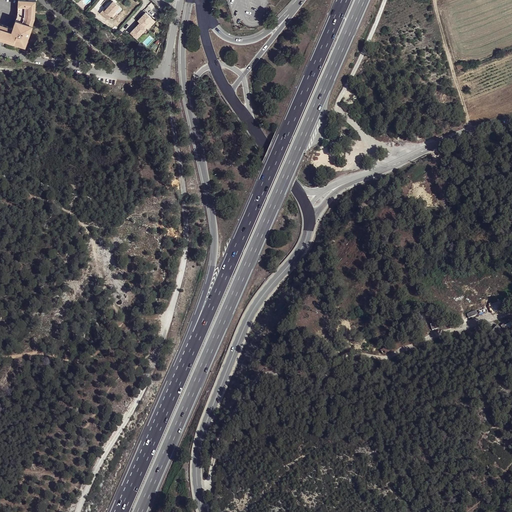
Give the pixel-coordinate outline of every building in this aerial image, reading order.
[(0,38),(25,47),(35,18),(36,0),(18,0),(18,14),(13,29),(12,32),(1,28),(0,27),(0,38)] [(104,8),(101,12),(109,18),(120,5),(114,0),(106,9),(104,8)] [(154,17),(146,10),(137,20),(138,21),(146,27),(154,17)] [(146,27),(138,21),(127,32),(136,40),(147,29),(146,27)] [(391,260),(386,263),(389,271),(395,268),(391,260)] [(502,308),(500,301),(490,304),(493,312),(502,308)] [(429,349),(422,353),(424,357),(427,356),(429,359),(433,357),(429,349)]
